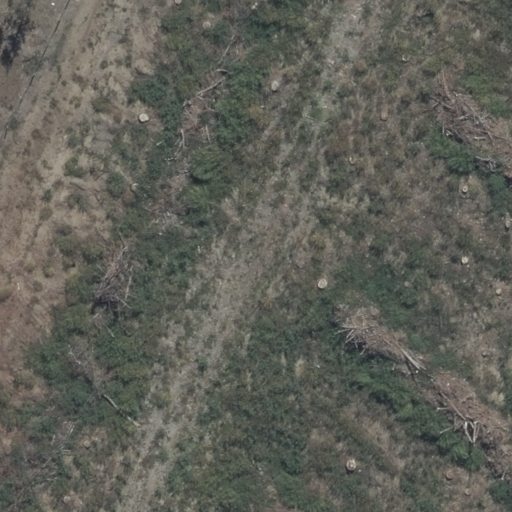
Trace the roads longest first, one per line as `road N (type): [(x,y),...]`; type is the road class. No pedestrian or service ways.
road 1 (track): [(168,511),(388,0)]
road 2 (unknown): [(511,378),(460,485),(461,511)]
